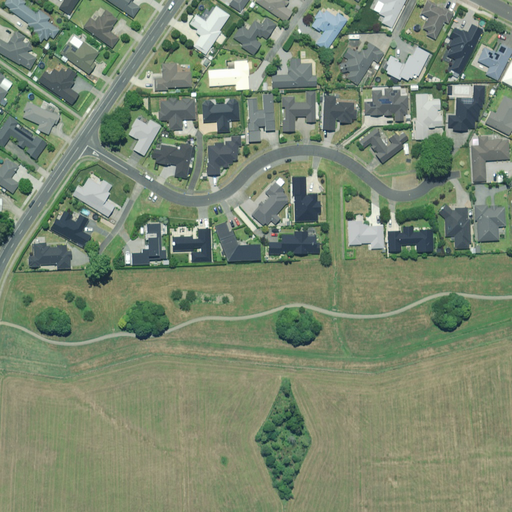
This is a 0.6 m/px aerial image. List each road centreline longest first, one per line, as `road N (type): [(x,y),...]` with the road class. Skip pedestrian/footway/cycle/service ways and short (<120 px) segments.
road 1 (residential): [(81,140),(191,202),(213,198),(265,159),(299,149),(343,158),(400,195),(441,175)]
road 2 (tertiary): [(178,0),(81,140)]
road 3 (tertiary): [(81,140),(0,268)]
